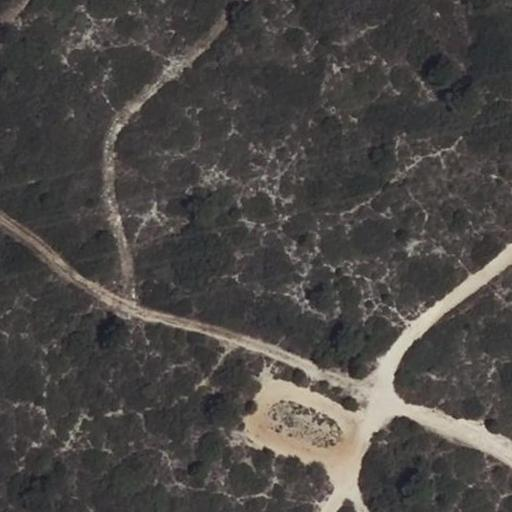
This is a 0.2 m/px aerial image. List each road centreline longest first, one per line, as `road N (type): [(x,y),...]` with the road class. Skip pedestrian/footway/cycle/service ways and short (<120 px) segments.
road 1 (track): [(380,391),(150,323),(0,219)]
road 2 (track): [(380,391),(397,348),(511,253)]
road 3 (track): [(511,445),(380,391)]
road 4 (track): [(325,511),(380,391)]
